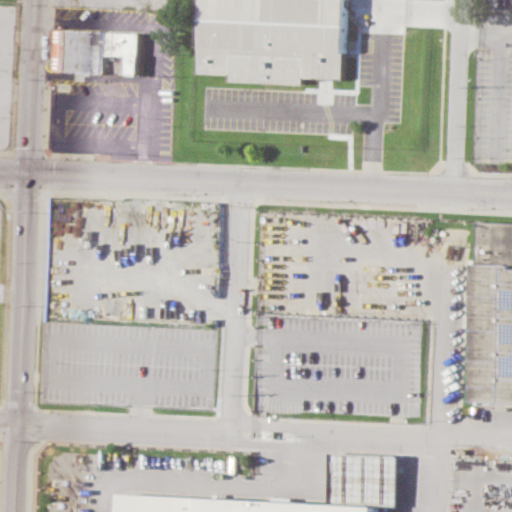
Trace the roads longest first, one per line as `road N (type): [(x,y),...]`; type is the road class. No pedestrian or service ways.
road 1 (secondary): [(28,175),(511,195)]
road 2 (tertiary): [(28,175),(14,511)]
road 3 (residential): [(242,184),(234,431)]
road 4 (residential): [(0,420),(234,431)]
road 5 (residential): [(234,431),(448,439)]
road 6 (residential): [(455,228),(448,439)]
road 7 (residential): [(461,0),(454,193)]
road 8 (tertiary): [(33,0),(28,175)]
